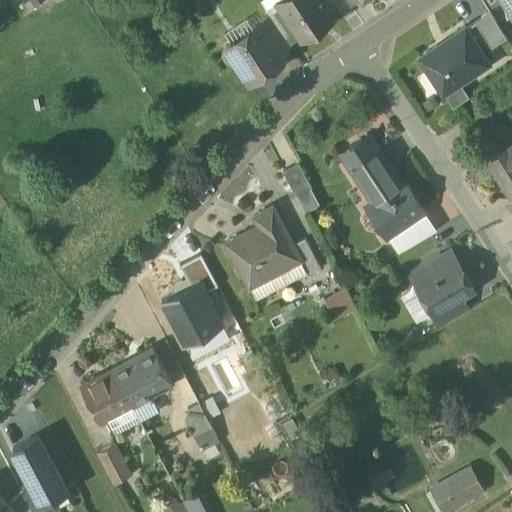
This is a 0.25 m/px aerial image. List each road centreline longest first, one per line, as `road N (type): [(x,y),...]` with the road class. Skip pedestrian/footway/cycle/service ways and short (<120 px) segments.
road 1 (residential): [(0,412),(311,81),(361,44)]
road 2 (residential): [(361,44),(511,268)]
